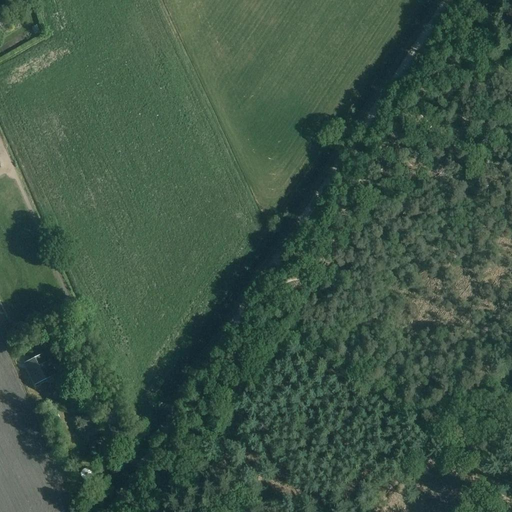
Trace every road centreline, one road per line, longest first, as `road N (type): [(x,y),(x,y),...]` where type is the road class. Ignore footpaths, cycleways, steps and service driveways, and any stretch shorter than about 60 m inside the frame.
road 1 (track): [(255,292),(449,0)]
road 2 (track): [(169,423),(255,292)]
